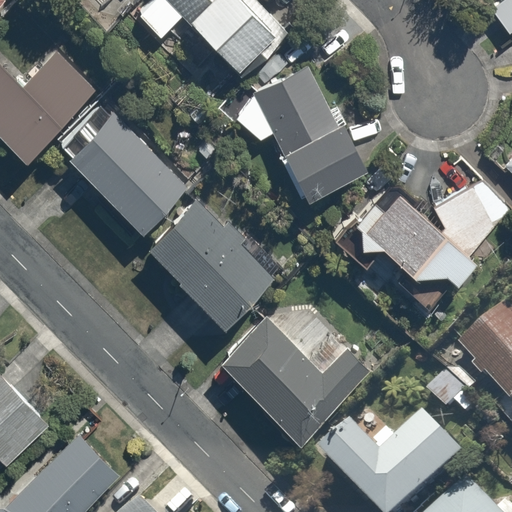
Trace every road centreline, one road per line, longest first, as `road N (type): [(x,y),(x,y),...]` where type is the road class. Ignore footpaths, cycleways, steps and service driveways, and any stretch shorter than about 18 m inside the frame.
road 1 (tertiary): [(264,511),(0,239)]
road 2 (residential): [(351,0),(458,108)]
